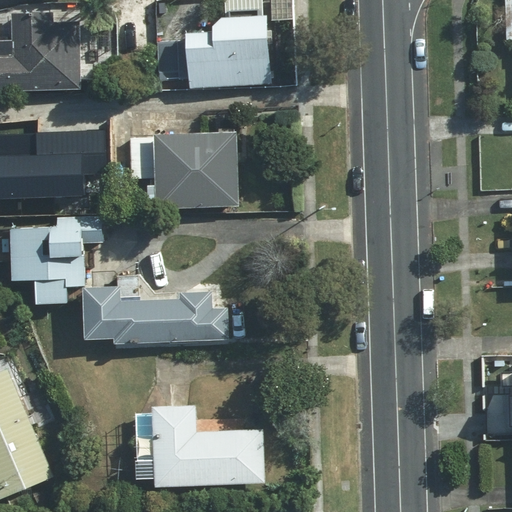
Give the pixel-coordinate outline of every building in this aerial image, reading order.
[(0,95),(81,94),(80,60),(79,24),(54,24),(54,16),(10,17),(11,58),(0,58),(0,95)] [(269,33),(268,33),(267,19),(218,22),(204,37),(183,38),(183,43),(156,43),(157,83),(185,83),(186,92),(272,87),(269,33)] [(24,120),(26,201),(100,200),(98,131),(60,132),(60,120),(24,120)] [(152,213),(238,210),(235,134),(129,138),(131,182),(151,181),(152,213)] [(20,170),(0,169),(0,212),(18,214),(20,170)] [(55,230),(9,231),(10,285),(34,284),(34,307),(66,306),(66,289),(85,288),(84,246),(104,246),(103,218),(55,219),(55,230)] [(119,289),(81,290),(83,343),(113,342),(113,347),(229,343),(228,308),(212,309),(212,293),(178,294),(178,302),(119,304),(119,289)] [(7,372),(0,374),(0,501),(52,480),(7,372)] [(194,407),(151,409),(154,490),(265,486),(262,431),(196,433),(194,407)]
